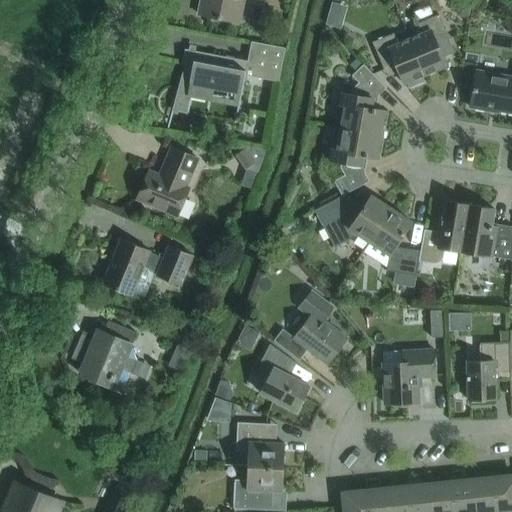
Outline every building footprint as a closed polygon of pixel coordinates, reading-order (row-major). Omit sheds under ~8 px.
[(200,0),(198,14),(239,22),(243,0),(200,0)] [(459,4),(456,16),(468,18),(471,6),(459,4)] [(429,6),(414,12),(418,22),(433,16),(429,6)] [(451,45),(438,14),(433,16),(418,22),(416,23),(421,33),(409,38),(425,75),(446,66),(441,55),(451,51),(449,46),(451,45)] [(425,75),(409,38),(398,43),(393,33),(372,42),(383,69),(395,64),(404,84),(406,83),(409,88),(424,81),(422,76),(425,75)] [(254,55),(282,61),(282,58),(284,47),(251,41),(250,43),(256,44),(254,55)] [(191,94),(207,97),(209,85),(241,91),(247,60),(195,51),(189,81),(181,79),(182,77),(181,77),(172,110),(187,113),(191,94)] [(341,93),(335,126),(382,134),(386,111),(371,108),(373,98),(371,98),(383,86),(385,88),(386,87),(362,64),(351,75),(358,82),(351,89),(350,94),(341,93)] [(511,76),(496,74),(476,70),(469,107),(483,109),(488,106),(499,108),(499,110),(511,112),(511,76)] [(378,158),(382,134),(335,126),(330,160),(341,162),(340,167),(344,175),(333,181),(342,195),(369,181),(368,180),(366,181),(358,167),(358,165),(361,165),(363,155),(378,158)] [(185,186),(197,158),(171,147),(159,175),(148,170),(136,198),(177,215),(189,188),(185,186)] [(369,241),(391,208),(371,195),(364,206),(360,204),(350,210),(342,195),(314,210),(334,247),(358,234),(369,241)] [(461,251),(469,204),(445,200),(439,232),(424,229),(420,251),(418,261),(432,263),(437,262),(441,260),(443,256),(444,248),(461,251)] [(494,209),(469,204),(461,251),(511,259),(511,255),(511,229),(491,226),(494,209)] [(411,221),(391,208),(369,241),(389,254),(386,270),(416,275),(418,261),(420,251),(394,246),(411,221)] [(150,250),(120,238),(102,283),(132,295),(143,266),(157,272),(156,275),(180,285),(192,255),(168,246),(164,256),(150,251),(150,250)] [(346,338),(322,320),(332,306),(311,290),(298,308),(309,317),(294,337),(282,328),(273,340),(299,360),(307,349),(327,364),(346,338)] [(443,310),(430,310),(431,336),(445,336),(443,310)] [(130,346),(137,331),(108,320),(107,321),(112,323),(107,333),(92,340),(82,336),(84,331),(83,330),(71,358),(83,363),(89,377),(113,387),(114,385),(126,381),(136,359),(130,346)] [(494,372),(510,371),(510,351),(510,341),(480,343),(480,360),(466,361),(467,399),(495,398),(494,372)] [(433,349),(430,349),(430,342),(418,342),(419,349),(403,350),(403,362),(382,363),(384,403),(418,402),(417,378),(435,377),(433,349)] [(270,343),(255,372),(267,378),(260,392),(295,411),(308,386),(284,373),(291,360),(295,363),(296,362),(270,343)] [(247,451),(247,465),(283,467),(284,443),(269,443),(270,424),(237,422),(235,451),(247,451)] [(194,450),(194,459),(206,460),(206,450),(194,450)] [(282,491),(283,467),(247,465),(246,479),(234,479),(233,508),(266,510),(267,490),(282,491)] [(511,508),(511,475),(495,477),(498,510),(511,508)] [(498,510),(495,477),(473,479),(476,511),(498,510)] [(475,511),(476,511),(473,479),(451,482),(454,511),(475,511)] [(56,511),(61,501),(15,481),(1,511),(56,511)] [(454,511),(451,482),(430,484),(432,511),(454,511)] [(432,511),(430,484),(408,486),(410,511),(432,511)] [(127,511),(135,494),(115,485),(102,511),(127,511)] [(410,511),(408,486),(386,488),(388,511),(410,511)] [(388,511),(386,488),(365,491),(366,511),(388,511)] [(366,511),(365,491),(343,493),(345,511),(366,511)]
